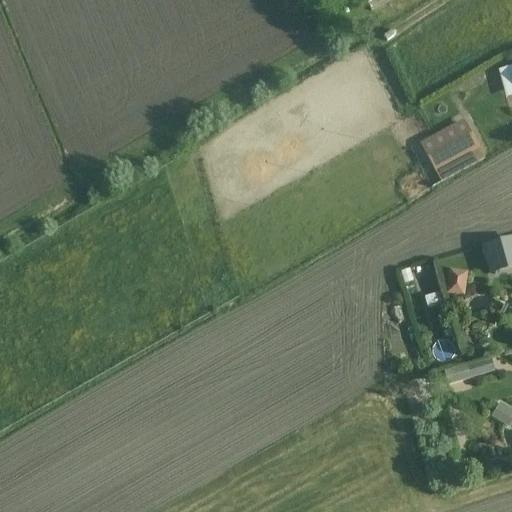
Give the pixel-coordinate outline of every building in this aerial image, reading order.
[(392,0),(398,10),(407,5),(404,0),(392,0)] [(464,120),(419,144),(439,183),(484,159),(464,120)] [(511,254),(502,256),(509,287),(511,286),(511,254)] [(464,299),(479,304),(487,281),(471,276),(464,299)] [(455,297),(441,301),(445,316),(460,311),(455,297)] [(465,391),(507,381),(504,369),(462,379),(465,391)]
